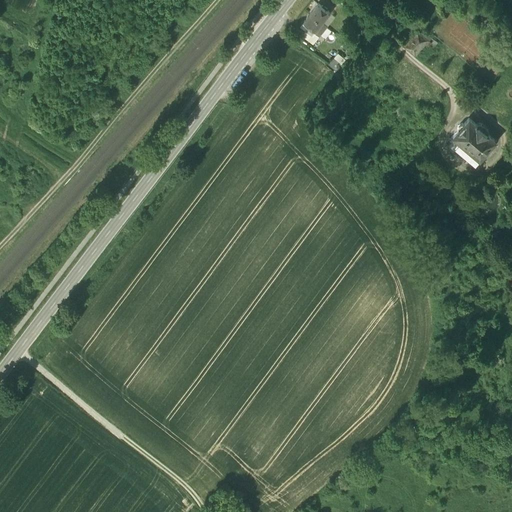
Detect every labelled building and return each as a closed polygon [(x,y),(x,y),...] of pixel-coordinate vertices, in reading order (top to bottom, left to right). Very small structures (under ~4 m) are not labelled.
[(321,7),(318,4),(310,14),(321,23),(322,23),(329,13),(326,11),(327,10),(322,6),(322,7),(321,7)] [(321,23),(310,14),(303,23),(308,27),(307,29),(307,30),(305,32),(311,36),(315,32),(321,23)] [(495,26),(485,17),(483,20),(493,28),(495,26)] [(321,23),(315,32),(319,35),(326,26),(322,23),(321,23)] [(413,36),(412,37),(408,42),(408,43),(404,47),(415,56),(430,37),(423,31),(420,34),(417,32),(413,36)] [(434,40),(429,46),(432,49),(437,43),(434,40)] [(336,50),(331,46),(327,50),(333,54),(336,50)] [(476,126),(469,120),(463,126),(462,126),(460,126),(458,127),(458,129),(457,131),(458,133),(453,139),(460,145),(456,150),(474,166),(479,161),(481,161),(483,160),(484,158),(485,156),(485,154),(487,152),(489,152),(490,151),(492,150),(492,148),(492,145),(495,142),(487,136),(488,134),(488,132),(486,129),(484,127),(481,125),(478,125),(476,126)]
